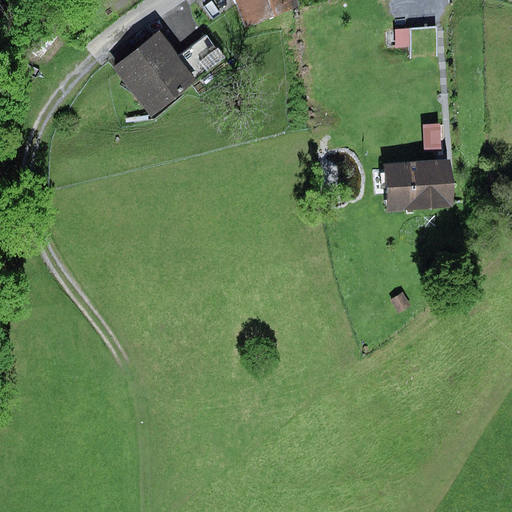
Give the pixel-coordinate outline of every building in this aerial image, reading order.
[(233,0),(244,26),(303,2),(302,0),(233,0)] [(433,28),(406,30),(408,59),(434,58),(433,28)] [(149,32),(105,66),(144,117),(218,61),(202,41),(173,63),(149,32)] [(432,126),(418,127),(421,158),(434,156),(432,126)] [(440,161),(379,165),(382,212),(443,208),(440,161)]
